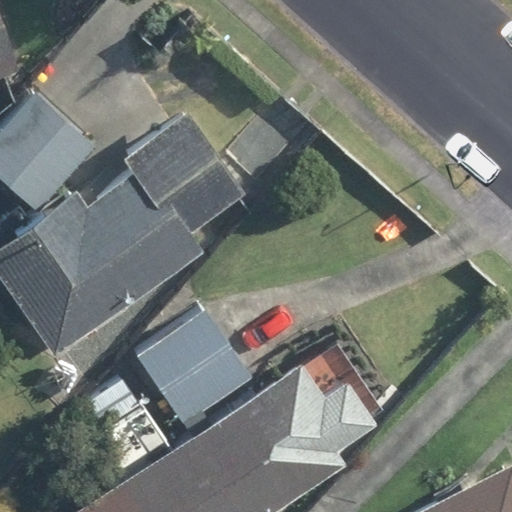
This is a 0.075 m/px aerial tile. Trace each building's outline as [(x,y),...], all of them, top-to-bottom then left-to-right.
[(0,0),(0,72),(22,65),(0,0)] [(0,161),(27,195),(97,139),(52,83),(0,124),(0,161)] [(190,102),(136,141),(144,153),(147,156),(192,219),(246,179),(190,102)] [(147,156),(144,153),(87,195),(70,172),(0,222),(0,251),(64,339),(205,237),(192,219),(147,156)] [(206,296),(138,340),(188,416),(255,372),(206,296)] [(340,436),(379,411),(353,370),(327,386),(305,352),(175,437),(139,460),(83,496),(93,511),(264,511),(352,455),(340,436)] [(96,392),(139,460),(175,437),(131,369),(96,392)] [(511,511),(511,451),(391,511),(511,511)]
